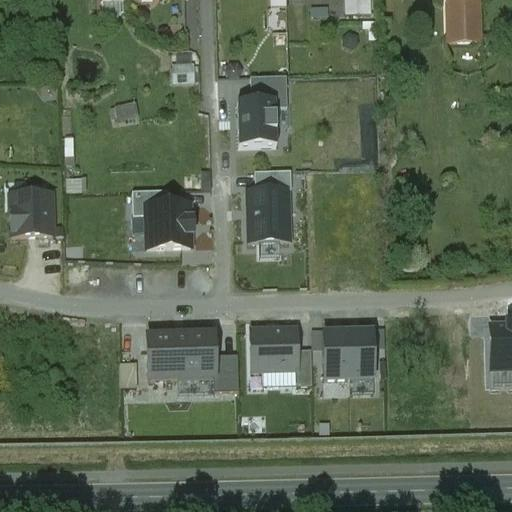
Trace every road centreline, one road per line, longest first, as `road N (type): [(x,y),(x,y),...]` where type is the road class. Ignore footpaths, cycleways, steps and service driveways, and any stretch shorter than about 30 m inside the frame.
road 1 (residential): [(0,301),(70,311),(471,307),(511,299)]
road 2 (secondary): [(0,501),(511,490)]
